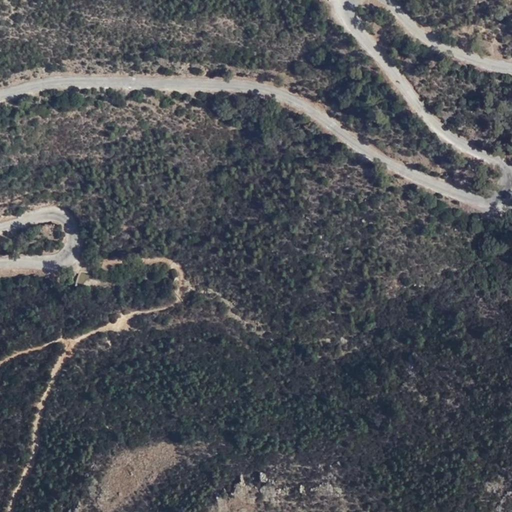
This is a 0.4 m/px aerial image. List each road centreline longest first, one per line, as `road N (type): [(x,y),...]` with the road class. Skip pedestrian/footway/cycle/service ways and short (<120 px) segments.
road 1 (unclassified): [(0,95),(76,80),(254,86),(283,93),(380,158),(447,189),(489,203),(511,194)]
road 2 (unclassified): [(511,167),(432,123),(348,18),(344,0)]
road 3 (unclassified): [(0,266),(52,261),(74,246),(67,216),(54,211),(0,225)]
road 4 (unclassified): [(384,0),(424,39),(470,62),(511,67)]
